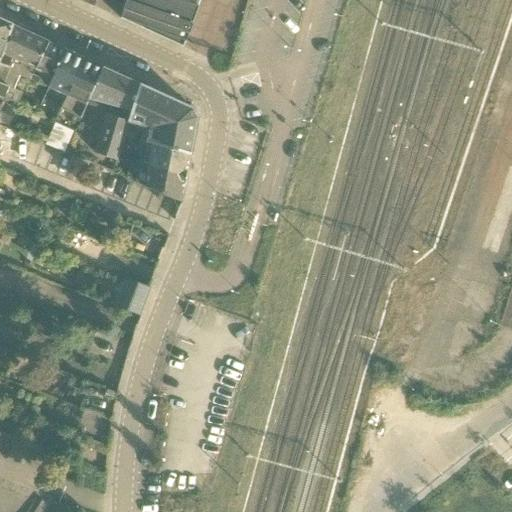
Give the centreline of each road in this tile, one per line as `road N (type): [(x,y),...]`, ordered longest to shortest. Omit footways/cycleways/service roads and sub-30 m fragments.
road 1 (unclassified): [(122,506),(133,408),(201,206),(218,113),(196,74),(33,0)]
road 2 (residential): [(376,511),(511,406)]
road 3 (unclassified): [(122,506),(0,469)]
